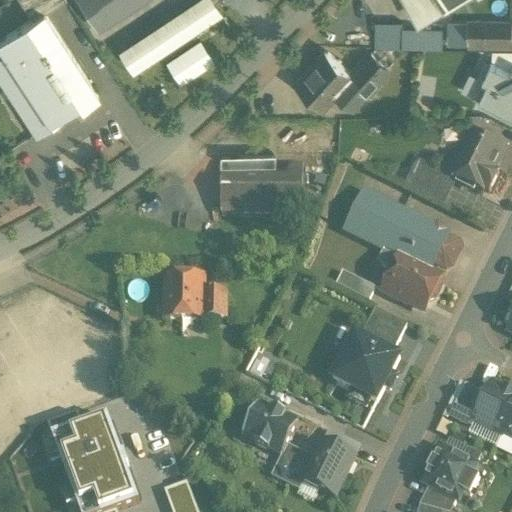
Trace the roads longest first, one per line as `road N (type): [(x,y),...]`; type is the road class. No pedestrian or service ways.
road 1 (residential): [(0,244),(144,159),(312,0)]
road 2 (residential): [(466,332),(382,511)]
